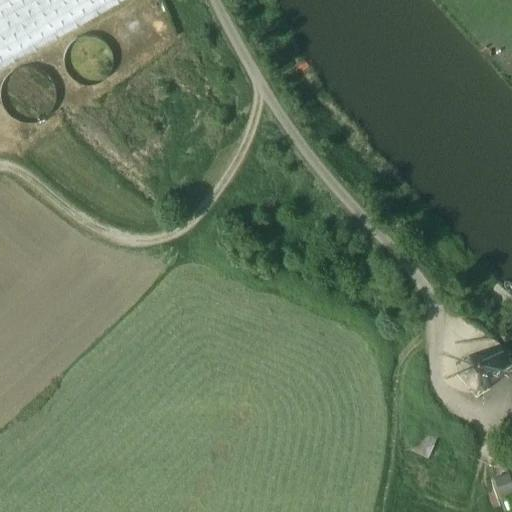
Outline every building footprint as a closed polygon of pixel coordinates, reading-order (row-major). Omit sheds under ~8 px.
[(0,0),(0,70),(124,0),(0,0)] [(88,85),(93,84),(95,84),(97,83),(101,81),(104,79),(106,77),(107,76),(108,74),(109,72),(110,70),(111,68),(112,66),(112,64),(112,62),(112,60),(112,58),(112,56),(112,53),(111,51),(110,50),(109,48),(108,46),(106,44),(105,43),(103,41),(102,40),(100,39),(98,38),(96,37),(94,37),(90,36),(86,36),(83,36),(81,37),(77,38),(74,40),(72,42),(70,43),(69,45),(68,47),(67,48),(66,50),(65,52),(64,54),(64,56),(64,58),(64,61),(64,63),(64,65),(65,67),(65,69),(66,71),(67,73),(68,75),(70,76),(71,78),(73,79),(74,80),(76,82),(78,83),(82,84),(84,84),(86,85),(88,85)] [(54,86),(53,84),(52,82),(51,80),(49,78),(48,76),(46,74),(44,73),(42,72),(40,70),(38,70),(36,69),(33,68),(31,68),(29,68),(26,68),(24,68),(22,68),(19,69),(17,70),(15,71),(13,72),(11,73),(9,75),(7,77),(6,78),(4,80),(3,82),(2,85),(1,87),(1,89),(0,91),(0,94),(0,96),(0,99),(1,101),(1,103),(2,106),(3,108),(4,110),(6,112),(7,114),(9,115),(11,117),(13,118),(15,120),(17,121),(19,122),(22,122),(24,123),(27,123),(31,123),(34,122),(36,121),(39,121),(41,120),(43,118),(45,117),(47,115),(48,114),(50,112),(51,110),(52,108),(53,105),(54,103),(55,101),(55,98),(55,96),(55,93),(55,91),(55,89),(54,86)] [(462,372),(461,374),(465,382),(467,384),(471,384),(476,384),(480,384),(484,382),(487,380),(489,376),(489,372),(481,359),(479,357),(474,357),(470,359),(468,361),(464,365),(462,369),(462,372)] [(427,458),(438,434),(420,426),(410,451),(427,458)] [(511,492),(511,484),(507,472),(493,478),(500,497),(511,492)]
